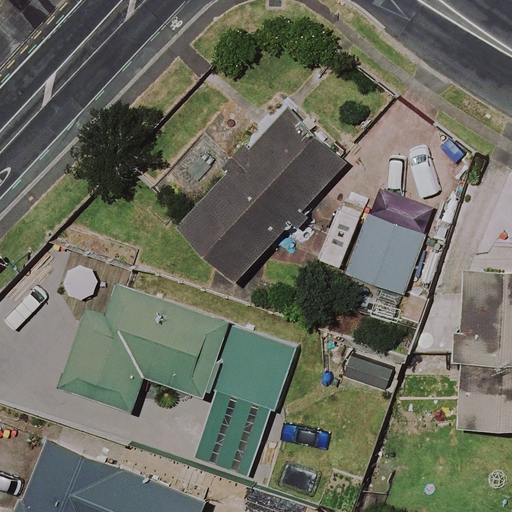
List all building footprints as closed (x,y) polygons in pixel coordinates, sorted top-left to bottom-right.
[(350,163),(292,107),(182,221),(239,277),(350,163)] [(355,223),(333,216),(318,263),(340,270),(355,223)] [(425,236),(370,218),(352,272),(408,290),(425,236)] [(424,353),(456,354),(456,362),(468,362),(468,428),(511,428),(511,275),(468,276),(442,276),(441,298),(427,298),(424,353)] [(301,348),(124,291),(114,320),(91,312),(66,390),(137,413),(149,376),(222,400),(201,466),(257,484),(301,348)] [(64,425),(56,442),(27,511),(207,511),(211,504),(91,456),(98,438),(64,425)]
